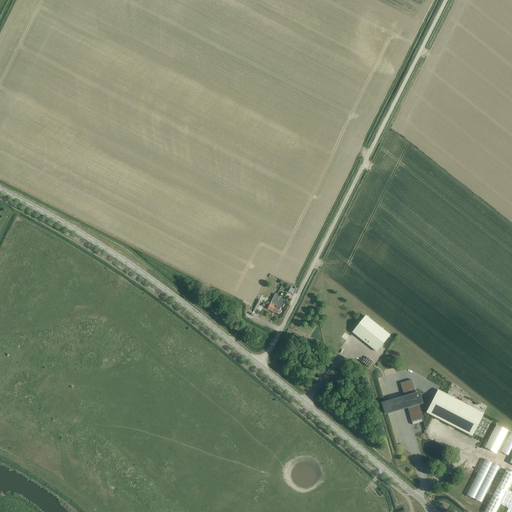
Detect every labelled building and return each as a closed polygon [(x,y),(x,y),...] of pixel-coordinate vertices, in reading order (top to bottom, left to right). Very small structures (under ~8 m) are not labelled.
[(275,294),(268,309),(273,312),(280,298),(280,297),(275,294)] [(280,298),(273,312),(278,314),(282,306),(282,307),(285,303),(284,303),(282,302),(283,300),(280,298)] [(353,332),(377,351),(389,335),(366,316),(353,332)] [(400,383),(404,396),(381,403),(385,415),(408,409),(412,425),(413,425),(412,422),(422,419),(426,431),(419,405),(423,404),(420,392),(415,393),(412,380),(400,383)] [(472,436),(483,414),(438,390),(427,413),(472,436)] [(496,454),(508,431),(496,425),(484,448),(496,454)] [(478,474),(467,495),(481,503),(486,493),(499,467),(485,460),(478,474)] [(496,511),(511,480),(511,472),(506,469),(485,511),(496,511)]
